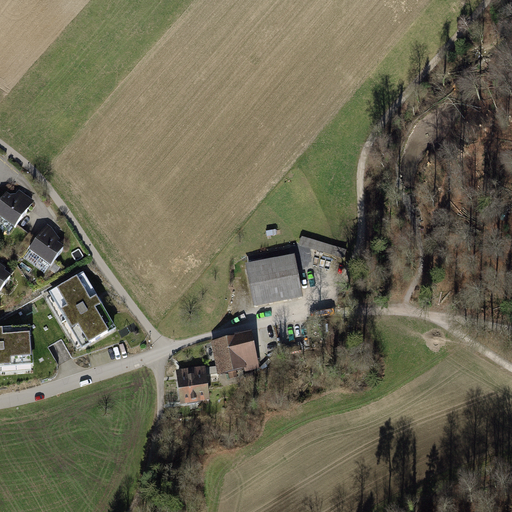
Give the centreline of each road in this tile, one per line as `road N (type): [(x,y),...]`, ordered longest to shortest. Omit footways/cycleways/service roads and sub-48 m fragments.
road 1 (track): [(324,314),(360,243),(364,153),(382,121),(487,0)]
road 2 (residential): [(0,143),(56,199),(160,352)]
road 3 (residential): [(336,312),(160,352)]
road 4 (residential): [(160,352),(0,402)]
